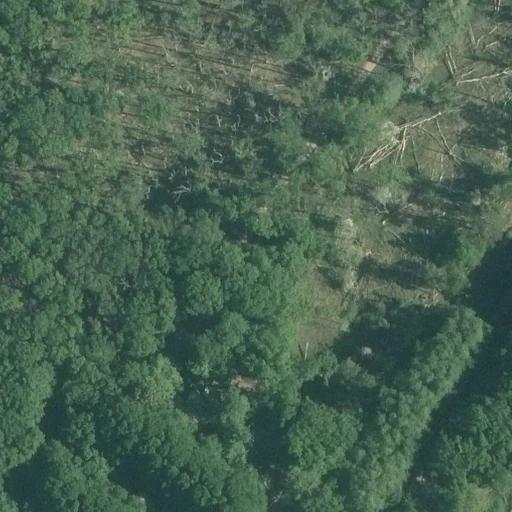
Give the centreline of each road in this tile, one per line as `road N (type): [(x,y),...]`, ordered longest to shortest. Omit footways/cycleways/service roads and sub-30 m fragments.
road 1 (track): [(16,511),(213,291),(265,205),(417,0)]
road 2 (unknown): [(329,511),(254,426),(221,358),(179,330)]
road 3 (unknown): [(179,330),(0,201)]
